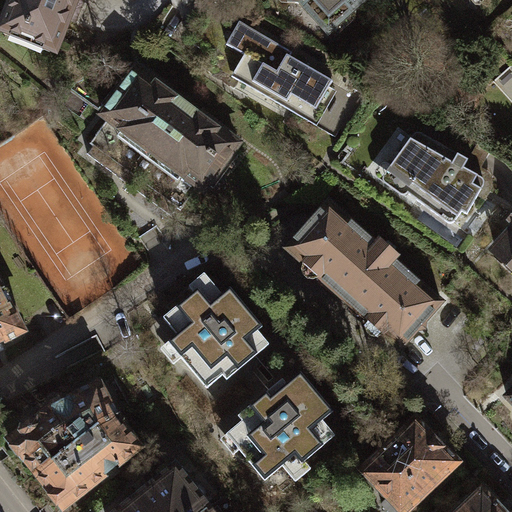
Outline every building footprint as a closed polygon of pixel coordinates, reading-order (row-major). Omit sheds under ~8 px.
[(81,0),(11,0),(0,28),(0,38),(57,61),(81,0)] [(335,23),(361,0),(287,0),(288,4),(301,2),(310,11),(318,5),(335,23)] [(240,23),(211,7),(190,42),(219,59),(227,44),(240,23)] [(267,39),(240,23),(227,44),(263,65),(269,55),(260,50),(267,39)] [(310,116),(331,81),(275,48),(277,45),(267,39),(260,50),(269,55),(263,65),(253,83),(310,116)] [(204,190),(238,144),(192,110),(197,103),(187,96),(182,102),(137,69),(103,115),(108,119),(199,186),(204,190)] [(199,186),(108,119),(90,142),(94,145),(87,153),(172,216),(178,208),(181,210),(199,186)] [(484,181),(482,177),(464,167),(468,160),(421,133),(418,132),(414,134),(390,168),(409,181),(402,191),(447,222),(452,222),(455,221),(462,210),(466,213),(483,185),(484,181)] [(130,225),(74,144),(67,148),(123,230),(130,225)] [(424,322),(442,302),(395,260),(400,255),(380,236),(375,242),(329,201),(310,221),(305,222),(305,228),(287,248),(303,263),(301,267),(302,274),(308,279),(315,279),(319,277),(367,320),(366,325),(366,330),(372,336),(377,336),(383,334),(400,349),(418,328),(423,328),(424,322)] [(511,275),(511,214),(507,220),(511,224),(511,229),(494,249),(505,259),(500,264),(511,275)] [(202,296),(197,290),(162,318),(176,335),(167,342),(196,376),(203,370),(213,383),(222,375),(227,381),(270,345),(258,330),(263,326),(231,288),(223,294),(215,285),(202,296)] [(13,341),(24,332),(2,290),(0,291),(0,342),(3,341),(13,341)] [(333,409),(301,372),(286,384),(281,379),(237,417),(241,421),(232,429),(243,441),(236,447),(266,481),(283,466),(290,474),(322,446),(316,440),(330,428),(322,419),(333,409)] [(97,426),(115,415),(98,384),(47,409),(36,418),(30,418),(20,427),(18,431),(9,439),(9,446),(17,456),(23,457),(37,473),(97,426)] [(65,506),(140,446),(115,415),(97,426),(37,473),(49,488),(49,496),(56,505),(65,506)] [(415,417),(361,470),(388,497),(380,504),(387,511),(406,511),(458,461),(415,417)] [(176,462),(113,511),(201,511),(210,505),(176,462)] [(505,511),(482,488),(457,511),(505,511)]
